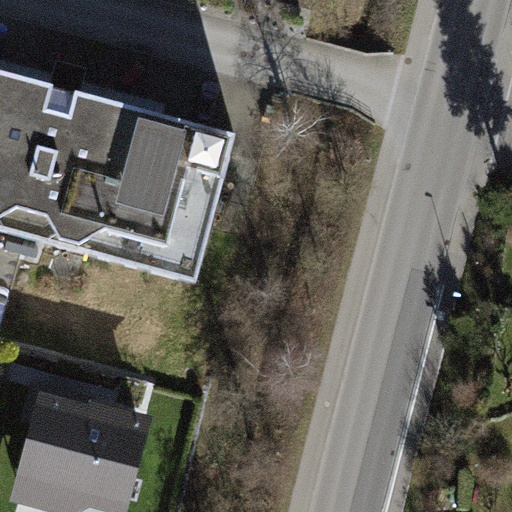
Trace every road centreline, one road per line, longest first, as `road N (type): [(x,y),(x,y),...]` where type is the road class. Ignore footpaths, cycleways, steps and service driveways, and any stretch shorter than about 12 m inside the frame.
road 1 (residential): [(455,117),(35,0)]
road 2 (unclassified): [(346,511),(455,117)]
road 3 (unclassified): [(455,117),(483,0)]
